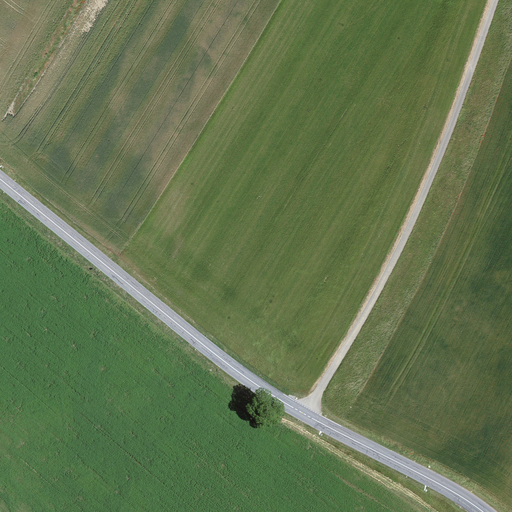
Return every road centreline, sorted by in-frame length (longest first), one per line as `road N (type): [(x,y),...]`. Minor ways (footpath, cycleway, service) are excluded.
road 1 (primary): [(0,178),(259,387),(483,511)]
road 2 (track): [(305,414),(414,216),(494,0)]
